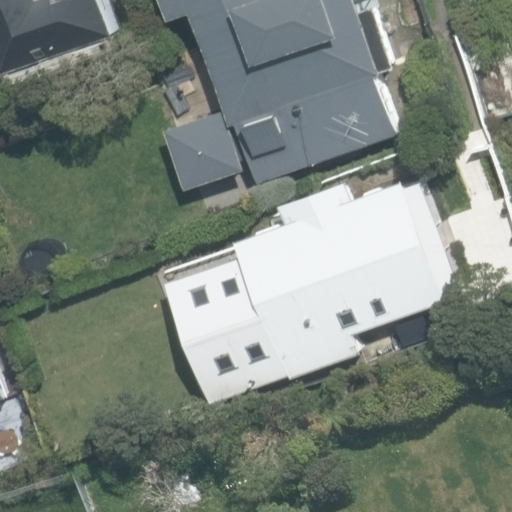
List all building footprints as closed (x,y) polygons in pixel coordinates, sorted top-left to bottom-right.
[(0,0),(0,70),(122,33),(112,0),(0,0)] [(198,6),(256,180),(401,132),(382,75),(401,68),(377,0),(168,0),(173,14),(198,6)] [(459,36),(486,121),(511,112),(511,28),(509,20),(459,36)] [(169,128),(189,186),(248,166),(228,108),(169,128)] [(230,340),(246,390),(361,352),(355,332),(448,301),(435,261),(454,254),(439,210),(418,218),(406,179),(358,195),(352,176),(290,197),(298,219),(244,237),(274,326),(230,340)] [(44,391),(61,446),(99,434),(81,379),(44,391)]
